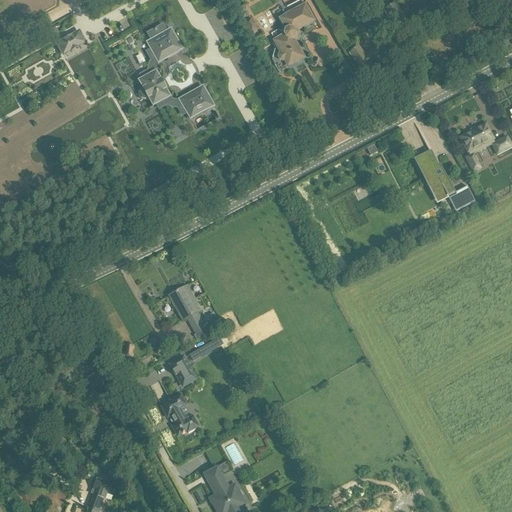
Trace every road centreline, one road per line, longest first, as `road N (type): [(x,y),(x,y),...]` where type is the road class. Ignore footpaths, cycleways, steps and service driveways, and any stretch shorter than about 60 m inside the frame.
road 1 (unclassified): [(70,282),(511,59)]
road 2 (unclassified): [(193,511),(70,282)]
